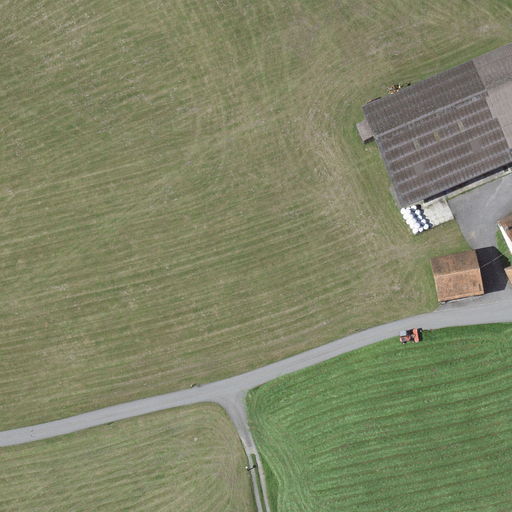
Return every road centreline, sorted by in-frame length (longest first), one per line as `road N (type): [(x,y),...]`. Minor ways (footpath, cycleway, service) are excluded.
road 1 (unclassified): [(0,436),(231,385),(366,337),(511,304)]
road 2 (track): [(231,385),(267,511)]
